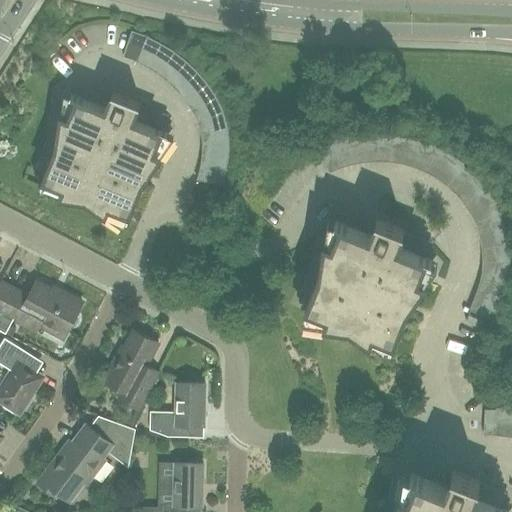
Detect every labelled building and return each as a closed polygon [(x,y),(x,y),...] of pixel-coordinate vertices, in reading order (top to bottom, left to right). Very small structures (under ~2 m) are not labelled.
[(145,36),(132,31),(123,55),(136,61),(145,36)] [(145,35),(145,36),(136,61),(146,66),(158,42),(145,35)] [(156,72),(170,49),(158,42),(146,66),(147,67),(156,72)] [(165,79),(182,58),(170,49),(156,72),(158,73),(165,79)] [(173,87),(192,68),(182,58),(165,79),(167,81),(173,87)] [(202,78),(192,68),(173,87),(176,90),(181,95),(202,78)] [(188,104),(211,90),(202,78),(181,95),(184,99),(188,104)] [(218,102),(211,90),(188,104),(192,109),(194,114),(218,102)] [(71,152),(56,147),(41,185),(62,194),(62,196),(86,199),(106,213),(107,212),(128,220),(143,182),(129,176),(132,170),(145,175),(145,176),(147,177),(162,155),(160,154),(169,133),(133,119),(139,104),(140,105),(140,103),(124,97),(113,92),(107,109),(71,94),(63,115),(61,115),(57,141),(59,141),(73,146),(71,152)] [(218,102),(194,114),(197,120),(199,125),(224,115),(218,102)] [(228,129),(224,115),(199,125),(201,131),(202,136),(228,129)] [(203,143),(203,147),(230,144),(228,129),(202,136),(203,143)] [(363,136),(366,163),(378,162),(379,135),(363,136)] [(379,135),(378,162),(391,162),(394,136),(379,135)] [(354,165),(366,163),(363,136),(347,138),(354,165)] [(394,136),(391,162),(403,164),(410,138),(394,136)] [(332,143),(342,168),(354,165),(347,138),(332,143)] [(410,138),(403,164),(415,168),(425,142),(410,138)] [(425,142),(415,168),(427,173),(439,149),(425,142)] [(318,149),(320,153),(330,173),(331,172),(342,168),(332,143),(318,149)] [(203,156),(202,158),(229,158),(230,144),(203,147),(203,156)] [(437,179),(453,156),(439,149),(427,173),(437,179)] [(447,186),(465,166),(453,156),(437,179),(447,186)] [(229,158),(202,158),(201,168),(200,170),(227,172),(229,158)] [(465,166),(447,186),(457,195),(477,176),(465,166)] [(200,170),(197,180),(224,186),(227,172),(200,170)] [(477,176),(457,195),(465,204),(487,189),(477,176)] [(487,189),(465,204),(471,215),(495,202),(487,189)] [(495,202),(471,215),(477,226),(502,216),(495,202)] [(502,216),(477,226),(480,238),(506,231),(502,216)] [(404,232),(405,230),(391,225),(377,219),(376,221),(377,221),(372,236),(336,221),(327,242),(325,242),(321,268),(323,268),(324,268),(337,274),(335,280),(321,274),(305,312),(326,321),(326,323),(350,326),(370,340),(371,339),(392,347),(408,309),(393,303),(396,297),(409,302),(409,303),(411,304),(426,282),(433,260),(397,246),(403,231),(404,232)] [(506,231),(480,238),(482,250),(509,246),(506,231)] [(509,246),(482,250),(483,262),(510,262),(509,246)] [(510,262),(483,262),(482,275),(509,277),(510,262)] [(509,277),(482,275),(479,287),(505,293),(509,277)] [(79,318),(77,314),(83,303),(61,291),(59,294),(37,282),(29,297),(2,283),(0,286),(0,330),(6,334),(14,319),(36,331),(39,325),(64,338),(69,328),(73,327),(77,325),(78,322),(79,318)] [(505,293),(479,287),(475,298),(500,307),(505,293)] [(500,307),(475,298),(470,310),(489,319),(494,322),(500,307)] [(122,353),(120,352),(118,356),(115,357),(112,363),(113,366),(104,382),(123,392),(119,399),(138,410),(158,372),(147,366),(159,343),(135,330),(122,353)] [(5,338),(0,346),(0,363),(11,371),(0,388),(0,401),(4,404),(3,407),(15,414),(16,412),(20,414),(43,377),(19,362),(26,351),(5,338)] [(151,412),(150,431),(168,437),(189,438),(189,426),(204,426),(205,384),(177,383),(177,412),(151,412)] [(496,436),(509,437),(511,419),(511,410),(497,408),(497,410),(496,435),(496,436)] [(485,409),(484,435),(496,435),(497,410),(485,409)] [(107,452),(129,468),(136,430),(113,421),(102,436),(87,425),(68,451),(65,448),(38,484),(55,497),(58,493),(69,502),(90,475),(93,477),(105,461),(102,458),(107,452)] [(203,506),(204,464),(175,463),(174,505),(163,504),(163,507),(161,507),(144,507),(144,511),(187,511),(188,506),(203,506)] [(508,511),(473,498),(479,483),(480,483),(480,482),(468,477),(453,471),(452,472),(453,473),(447,487),(411,473),(403,494),(401,494),(398,511),(508,511)]
